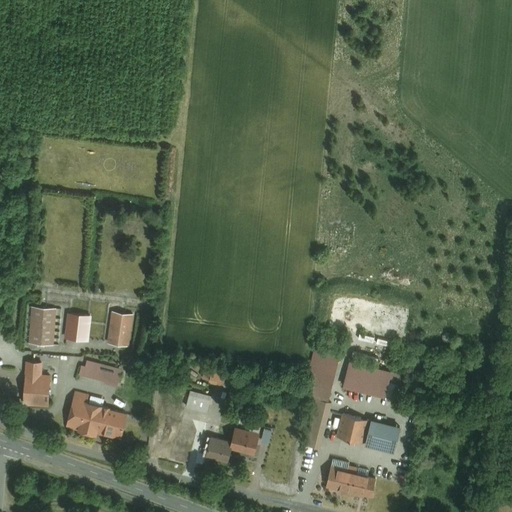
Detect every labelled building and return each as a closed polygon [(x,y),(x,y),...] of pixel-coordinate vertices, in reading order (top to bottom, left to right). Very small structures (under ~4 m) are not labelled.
[(56,308),(30,306),(27,343),(53,345),(56,308)] [(133,313),(110,310),(106,343),(128,346),(133,313)] [(88,341),(91,314),(66,312),(63,339),(88,341)] [(327,402),(340,350),(314,344),(302,395),(315,399),(327,402)] [(121,368),(86,359),(85,366),(80,365),(78,374),(102,380),(101,383),(117,387),(121,368)] [(52,374),(42,373),(43,361),(28,360),(25,404),(50,406),(52,374)] [(402,373),(347,360),(341,387),(384,397),(384,396),(396,399),(402,373)] [(222,386),(226,368),(212,365),(207,383),(222,386)] [(211,395),(189,390),(184,407),(206,413),(211,395)] [(113,406),(89,400),(90,395),(75,391),(66,427),(97,435),(98,432),(122,438),(128,412),(113,408),(113,406)] [(331,402),(327,402),(315,399),(303,446),(319,449),(331,402)] [(366,419),(341,413),(335,437),(361,443),(366,419)] [(399,426),(370,418),(363,445),(393,452),(399,426)] [(213,429),(179,421),(170,453),(203,462),(204,456),(225,462),(229,449),(231,441),(211,435),(213,429)] [(235,426),(231,441),(229,449),(253,455),(259,432),(235,426)] [(381,474),(332,461),(327,478),(376,491),(381,474)]
